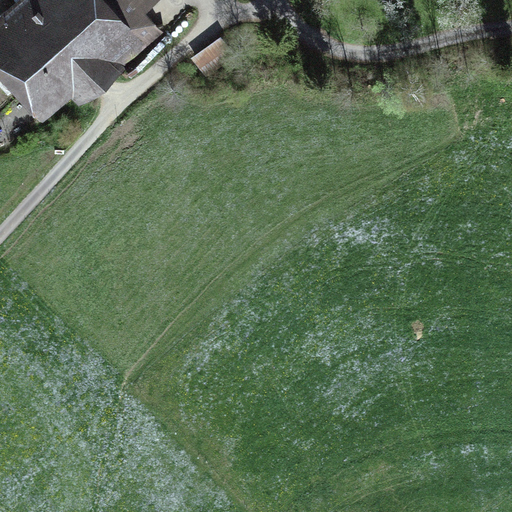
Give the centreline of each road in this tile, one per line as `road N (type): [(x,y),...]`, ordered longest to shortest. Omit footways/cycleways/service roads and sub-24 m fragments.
road 1 (residential): [(232,0),(118,100),(0,233)]
road 2 (residential): [(511,24),(405,46),(333,47),(293,27),(279,0)]
